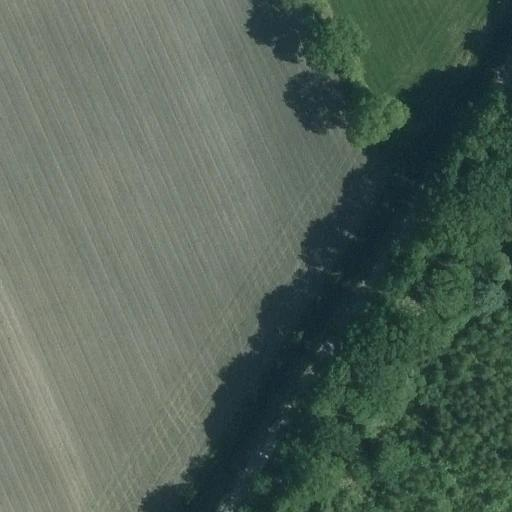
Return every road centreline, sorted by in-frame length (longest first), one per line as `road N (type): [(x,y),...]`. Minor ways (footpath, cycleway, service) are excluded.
road 1 (track): [(224,511),(425,201)]
road 2 (track): [(425,201),(511,69)]
